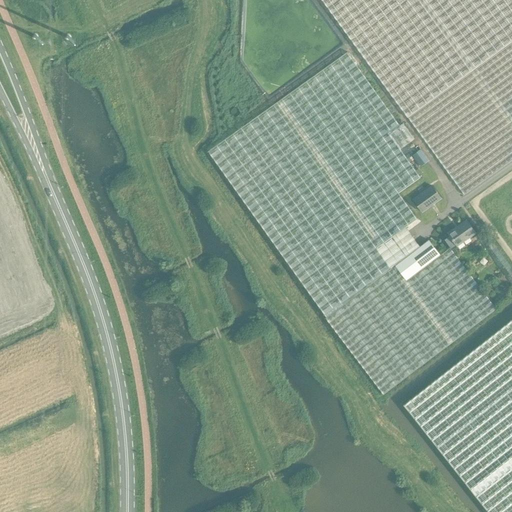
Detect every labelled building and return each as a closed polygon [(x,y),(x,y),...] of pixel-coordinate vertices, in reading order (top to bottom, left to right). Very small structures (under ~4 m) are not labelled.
[(511,0),(322,0),(465,196),(511,161),(511,0)] [(349,54),(208,151),(384,395),(496,309),(449,247),(440,255),(407,280),(396,266),(417,249),(420,247),(406,227),(417,219),(398,193),(420,177),(400,149),(389,133),(400,125),(349,54)] [(400,125),(389,133),(400,149),(414,138),(403,123),(400,125)] [(417,162),(420,166),(429,160),(426,156),(420,149),(413,155),(417,162)] [(423,212),(441,198),(432,186),(414,200),(423,212)] [(448,233),(450,236),(445,240),(451,248),(456,245),(457,247),(476,233),(467,220),(448,233)] [(417,249),(396,266),(407,280),(440,255),(429,240),(420,247),(417,249)] [(511,511),(511,319),(404,405),(473,494),(487,511),(511,511)]
